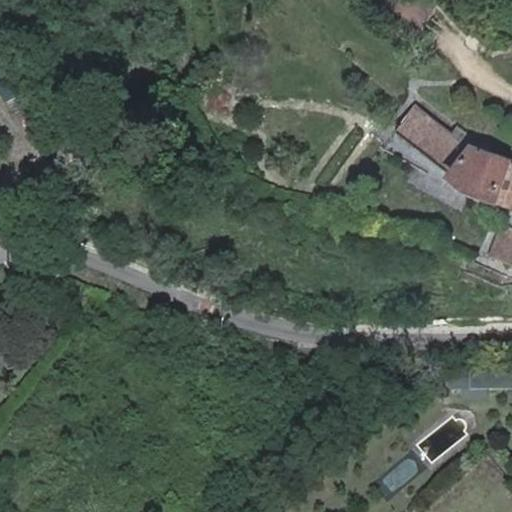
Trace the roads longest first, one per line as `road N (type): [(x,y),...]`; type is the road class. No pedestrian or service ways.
road 1 (unclassified): [(511,342),(327,337),(235,315),(96,261),(21,252)]
road 2 (track): [(21,252),(82,151),(89,102),(64,0)]
